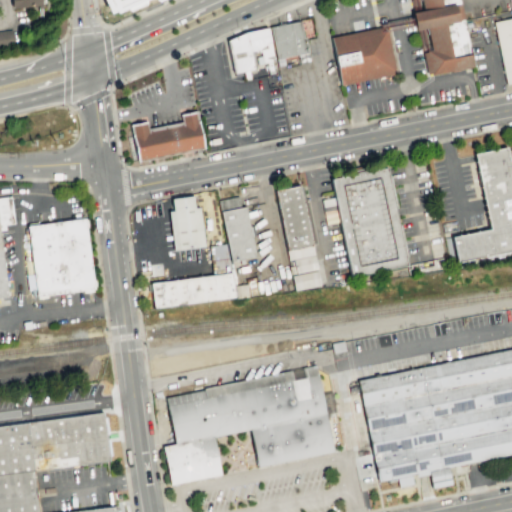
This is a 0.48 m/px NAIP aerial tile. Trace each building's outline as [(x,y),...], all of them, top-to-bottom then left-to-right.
[(9,0),(10,8),(38,6),(37,0),(9,0)] [(101,0),(107,12),(113,10),(114,12),(127,6),(129,9),(144,2),(142,0),(154,0),(155,2),(159,0),(101,0)] [(426,76),(472,67),(458,0),(419,0),(421,10),(411,12),(414,29),(426,27),(431,51),(421,53),(426,76)] [(491,20),(511,16),(511,81),(504,83),(491,20)] [(306,58),(299,21),(268,28),(275,65),(306,58)] [(331,37),(378,27),(379,31),(385,30),(393,68),(391,69),(392,74),(340,84),(331,37)] [(275,65),(266,28),(245,32),(226,40),(233,73),(275,65)] [(0,30),(12,29),(14,44),(0,45),(0,30)] [(128,125),(145,121),(147,129),(180,122),(178,115),(196,111),(203,148),(136,162),(128,125)] [(511,250),(455,262),(450,236),(487,229),(472,152),(505,146),(511,180),(511,250)] [(348,276),(405,264),(385,167),(328,178),(348,276)] [(285,250),(275,200),(272,189),(298,184),(311,245),(285,250)] [(0,197),(9,196),(13,222),(2,224),(3,229),(0,229),(0,244),(7,297),(0,297),(0,197)] [(171,250),(203,246),(198,206),(192,207),(191,196),(170,198),(171,211),(166,211),(171,250)] [(254,256),(230,261),(220,211),(244,206),(244,209),(254,256)] [(25,225),(84,217),(93,289),(91,289),(92,291),(82,292),(81,290),(45,294),(45,297),(36,298),(36,296),(34,296),(25,225)] [(152,308),(149,282),(211,274),(207,246),(224,243),(234,297),(152,308)] [(357,382),(511,351),(511,458),(450,471),(452,484),(381,499),(357,382)] [(313,365),(202,386),(163,394),(172,444),(160,446),(168,484),(220,473),(212,435),(247,428),(254,466),(330,451),(313,365)] [(0,511),(0,428),(103,415),(109,464),(34,473),(39,511),(77,511),(115,507),(115,511),(0,511)]
